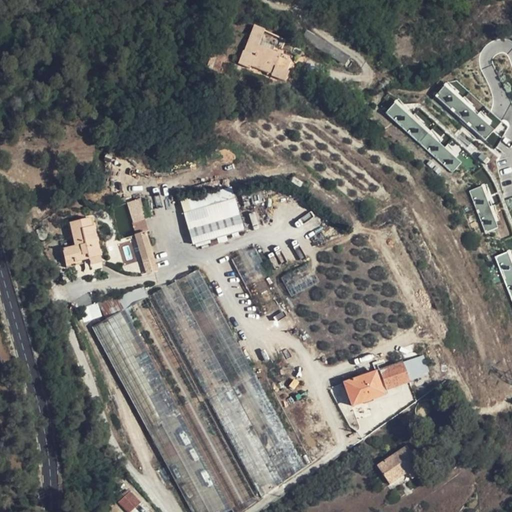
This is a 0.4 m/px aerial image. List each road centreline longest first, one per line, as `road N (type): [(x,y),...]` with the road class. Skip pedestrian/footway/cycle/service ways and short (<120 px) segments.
road 1 (secondary): [(0,267),(41,416),(51,511)]
road 2 (residential): [(167,511),(59,291)]
